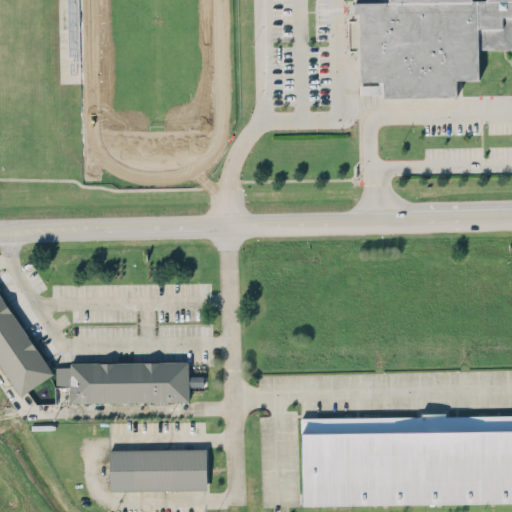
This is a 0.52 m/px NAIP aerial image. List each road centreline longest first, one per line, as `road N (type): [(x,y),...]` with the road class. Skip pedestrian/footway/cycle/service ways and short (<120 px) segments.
road 1 (tertiary): [(226,222),(386,218)]
road 2 (tertiary): [(0,230),(125,224)]
road 3 (tertiary): [(386,218),(511,214)]
